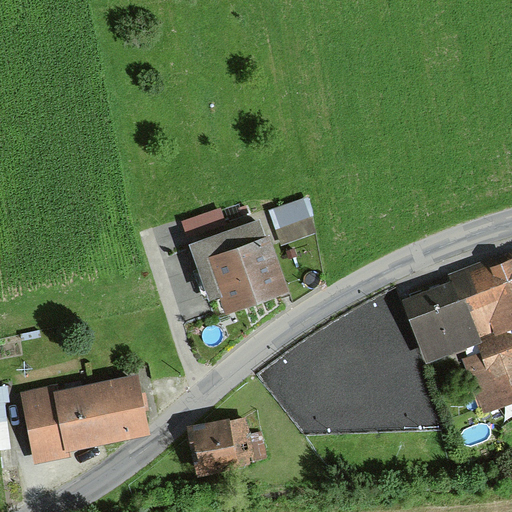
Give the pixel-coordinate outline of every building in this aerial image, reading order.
[(282,240),(321,228),(310,192),(271,204),(282,240)] [(255,222),(181,249),(201,303),(212,298),(218,315),(280,292),(255,222)] [(511,264),(405,307),(425,357),(492,331),(498,344),(457,361),(479,414),(511,400),(511,343),(511,341),(511,264)] [(138,380),(27,400),(37,456),(148,435),(138,380)] [(248,422),(186,432),(193,474),(255,464),(248,422)]
